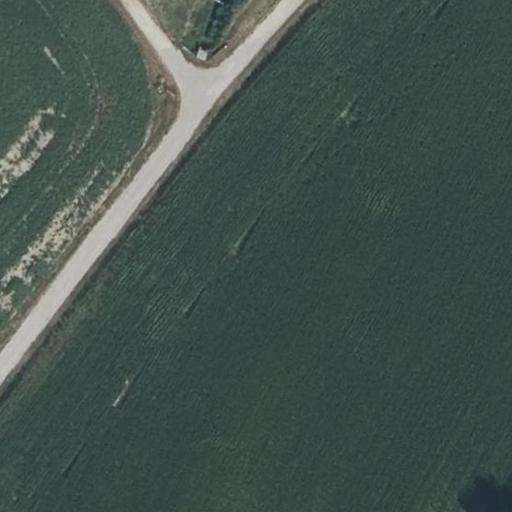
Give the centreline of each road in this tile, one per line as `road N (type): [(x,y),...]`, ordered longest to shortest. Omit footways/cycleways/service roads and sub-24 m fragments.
road 1 (track): [(203,105),(0,361)]
road 2 (track): [(203,105),(294,0)]
road 3 (track): [(129,0),(203,105)]
